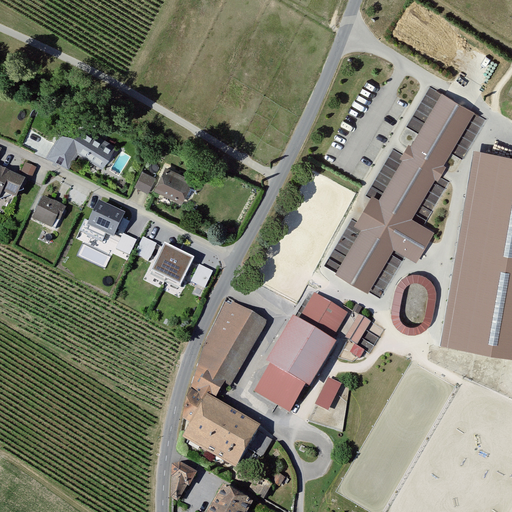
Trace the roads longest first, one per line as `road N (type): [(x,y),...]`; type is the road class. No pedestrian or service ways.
road 1 (track): [(279,178),(107,77),(0,27)]
road 2 (tertiary): [(236,259),(307,120),(355,0)]
road 3 (tertiary): [(162,511),(180,387),(236,259)]
road 4 (residential): [(236,259),(0,143)]
